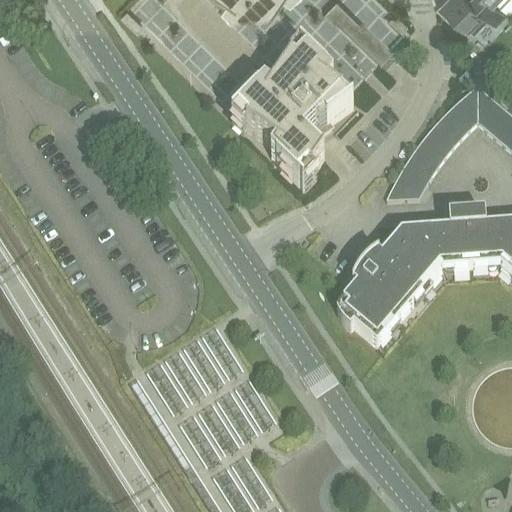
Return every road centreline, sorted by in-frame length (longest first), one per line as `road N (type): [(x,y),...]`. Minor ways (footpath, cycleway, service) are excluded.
road 1 (residential): [(242,261),(333,207),(402,140),(430,73),(420,0)]
road 2 (tertiary): [(242,261),(69,0)]
road 3 (tertiary): [(417,511),(242,261)]
